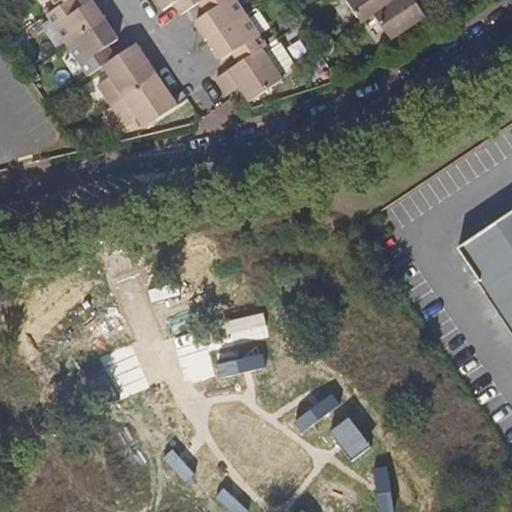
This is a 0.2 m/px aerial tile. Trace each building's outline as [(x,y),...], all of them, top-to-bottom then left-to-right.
[(65,46),(106,20),(93,0),(91,0),(82,6),(77,0),(67,0),(55,8),(45,15),(49,21),(42,26),(58,49),(64,45),(65,46)] [(49,0),(55,8),(67,0),(49,0)] [(158,0),(164,8),(175,1),(182,13),(199,1),(201,0),(158,0)] [(236,0),(201,0),(199,1),(207,13),(198,19),(211,39),(247,15),(236,0)] [(366,21),(375,15),(397,0),(350,0),(347,3),(360,24),(366,21)] [(397,0),(375,15),(392,41),(427,20),(420,7),(430,0),(397,0)] [(293,13),(286,18),(292,25),(298,21),(293,13)] [(247,15),(211,39),(224,59),(233,52),(241,64),(264,49),(268,46),(247,15)] [(86,77),(102,66),(116,57),(108,46),(119,39),(106,20),(65,46),(86,77)] [(264,49),(241,64),(228,73),(249,104),(285,80),(280,73),(293,65),(277,40),(268,46),(264,49)] [(123,97),(157,75),(137,43),(116,57),(102,66),(123,97)] [(177,105),(157,75),(123,97),(144,129),(178,107),(177,105)] [(229,105),(209,113),(217,131),(237,123),(229,105)] [(511,215),(453,256),(511,343),(511,215)]
